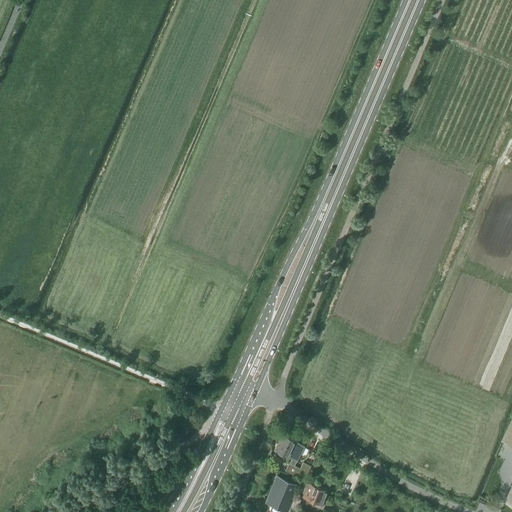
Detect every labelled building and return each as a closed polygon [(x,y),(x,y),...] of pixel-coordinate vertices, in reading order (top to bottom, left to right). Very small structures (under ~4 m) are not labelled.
[(511,421),(506,435),(503,442),(511,446),(511,421)] [(298,461),(305,447),(282,436),(276,451),(298,461)] [(286,468),(305,476),(311,464),(303,461),(300,466),(289,461),(286,468)] [(276,476),(266,502),(289,511),(299,486),(276,476)] [(303,497),(313,501),(312,504),(321,508),(328,491),(309,482),(303,497)]
